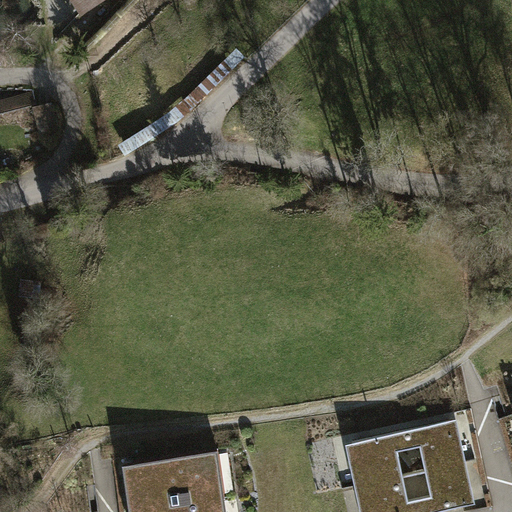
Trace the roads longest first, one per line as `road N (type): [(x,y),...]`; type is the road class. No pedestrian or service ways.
road 1 (track): [(511,317),(432,379),(380,402),(112,432),(78,449),(30,511)]
road 2 (track): [(162,153),(263,155),(453,184),(511,180)]
road 3 (unclassified): [(162,153),(325,0)]
road 4 (residential): [(0,200),(162,153)]
road 5 (unknown): [(0,73),(39,71),(68,88),(83,145),(81,180)]
